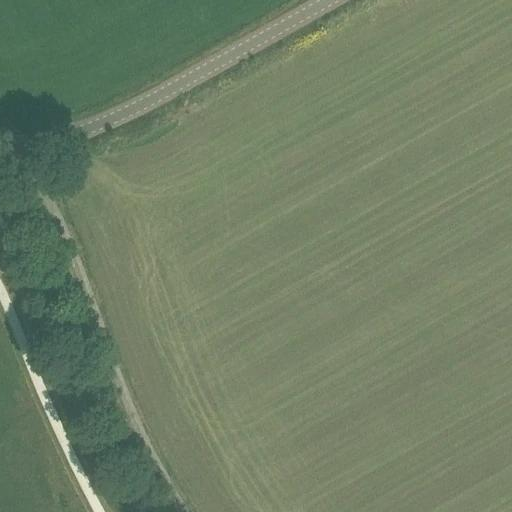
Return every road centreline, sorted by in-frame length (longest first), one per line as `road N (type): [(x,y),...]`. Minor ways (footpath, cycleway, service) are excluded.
road 1 (unclassified): [(181,511),(149,459),(23,143)]
road 2 (tertiary): [(323,0),(121,114),(23,143)]
